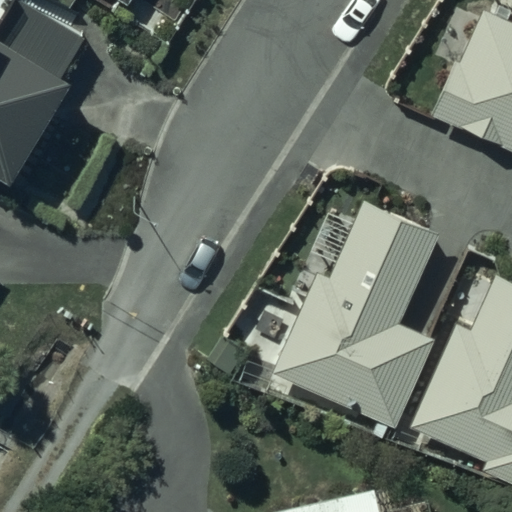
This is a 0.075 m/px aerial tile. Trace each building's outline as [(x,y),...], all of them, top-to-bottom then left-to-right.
[(92,34),(36,0),(8,0),(0,13),(0,170),(5,174),(92,34)] [(448,58),(427,111),(511,148),(511,18),(480,4),(475,16),(455,7),(435,53),(448,58)] [(361,192),(348,219),(323,273),(313,269),(269,370),(376,419),(370,432),(380,437),(396,444),(410,416),(397,410),(431,336),(394,319),(437,227),(361,192)] [(453,318),(410,426),(482,457),(478,466),(511,480),(511,279),(491,271),(469,325),(453,318)] [(402,511),(402,510),(393,511),(381,511),(375,481),(270,504),(271,511),(402,511)]
